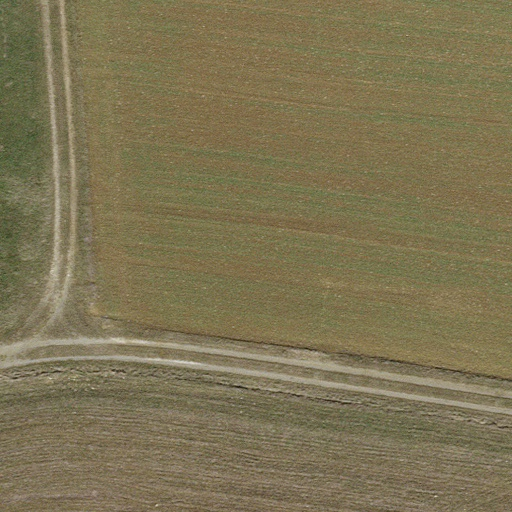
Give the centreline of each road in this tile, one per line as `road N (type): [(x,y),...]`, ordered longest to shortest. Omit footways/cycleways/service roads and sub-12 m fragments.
road 1 (track): [(0,360),(22,353),(243,364),(511,402)]
road 2 (track): [(22,353),(69,269),(57,0)]
